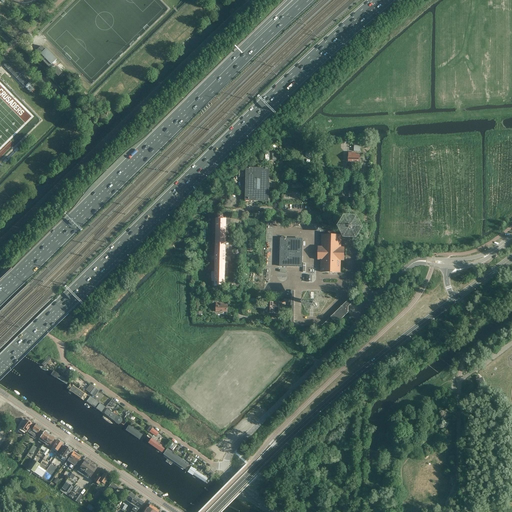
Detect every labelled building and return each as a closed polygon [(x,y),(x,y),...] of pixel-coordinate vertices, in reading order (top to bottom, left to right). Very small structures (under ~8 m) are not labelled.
[(57,59),(46,48),(45,50),(41,46),(36,51),(38,53),(36,55),(49,67),(53,63),(57,59)] [(8,61),(8,62),(3,66),(5,67),(20,83),(23,86),(25,87),(29,83),(8,61)] [(62,73),(56,66),(55,67),(54,66),(51,69),(58,76),(62,73)] [(360,162),(360,156),(356,156),(356,154),(349,153),(349,162),(360,162)] [(274,188),(274,181),(269,181),(270,169),(246,168),(245,201),(269,202),(269,188),(274,188)] [(224,283),(226,220),(223,220),(223,217),(220,217),(220,220),(217,220),(215,282),(218,282),(218,285),(222,286),(222,282),(224,283)] [(344,260),(344,248),(341,248),(341,236),(340,236),(335,236),(336,232),(328,232),(328,235),(323,235),(322,235),(322,248),(319,247),(318,260),(322,260),(321,272),(322,272),(330,272),(330,273),(332,273),(332,272),(339,273),(340,273),(340,260),(344,260)] [(302,267),(302,239),(281,239),(280,266),(302,267)] [(278,313),(279,303),(278,303),(278,301),(275,301),(275,302),(273,302),(273,303),(268,303),(268,313),(273,313),(273,312),(278,313)] [(330,330),(348,313),(348,307),(345,303),(321,327),(321,330),(330,330)] [(228,306),(226,306),(224,306),(224,304),(217,304),(216,312),(227,312),(228,306)] [(52,358),(49,356),(41,365),(44,367),(52,358)] [(66,384),(68,381),(57,374),(58,374),(53,371),(51,375),(55,378),(55,377),(66,384)] [(70,384),(67,389),(72,392),(79,396),(78,397),(83,400),(87,395),(82,392),(75,388),(75,387),(70,384)] [(94,388),(90,393),(95,396),(99,391),(97,389),(94,388)] [(101,412),(105,407),(90,397),(87,402),(101,412)] [(118,416),(107,409),(104,413),(104,414),(109,417),(108,417),(115,422),(115,423),(117,424),(118,424),(120,424),(121,423),(122,422),(122,421),(122,419),(121,418),(120,417),(118,416)] [(26,420),(23,425),(20,429),(22,430),(23,429),(26,432),(31,424),(26,420)] [(34,427),(32,425),(27,432),(35,437),(37,434),(42,428),(36,424),(34,427)] [(126,430),(139,439),(142,435),(129,426),(126,430)] [(42,442),(44,443),(49,435),(44,431),(40,438),(43,441),(42,442)] [(55,438),(49,435),(44,443),(40,449),(44,451),(42,454),(46,456),(49,450),(46,449),(49,447),(50,445),(55,438)] [(165,448),(151,438),(148,443),(162,452),(165,448)] [(57,452),(62,444),(57,440),(52,448),(55,450),(55,451),(57,452)] [(67,458),(72,451),(64,446),(59,453),(67,458)] [(164,454),(185,469),(188,464),(167,449),(164,454)] [(74,452),(72,455),(70,454),(68,457),(69,458),(67,461),(69,463),(71,461),(72,462),(77,454),(74,452)] [(81,457),(77,454),(72,462),(73,463),(72,465),(74,466),(81,457)] [(85,458),(83,461),(81,460),(79,463),(78,463),(74,469),(73,470),(71,469),(69,472),(71,474),(72,473),(75,475),(77,471),(78,472),(81,467),(80,466),(81,464),(87,468),(91,462),(85,458)] [(34,473),(40,464),(33,460),(27,468),(34,473)] [(89,471),(91,468),(89,467),(92,463),(91,462),(87,468),(89,469),(85,474),(88,476),(88,477),(90,479),(94,475),(89,471)] [(187,472),(205,482),(207,478),(190,468),(187,472)] [(104,485),(109,477),(104,473),(100,478),(97,476),(94,481),(98,485),(100,482),(104,485)] [(61,490),(72,498),(75,493),(71,490),(74,486),(67,481),(61,490)] [(119,497),(123,491),(111,483),(107,489),(119,497)] [(130,493),(124,502),(128,505),(134,496),(130,493)] [(134,496),(128,505),(127,507),(132,510),(133,508),(139,499),(134,496)] [(136,511),(144,502),(139,499),(132,510),(134,511),(136,511)]
